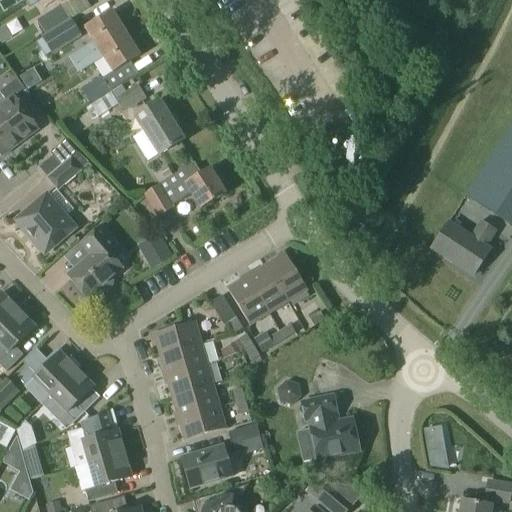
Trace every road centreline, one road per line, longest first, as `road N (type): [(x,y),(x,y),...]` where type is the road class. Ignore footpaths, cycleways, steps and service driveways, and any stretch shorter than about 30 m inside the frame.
road 1 (tertiary): [(163,0),(300,220)]
road 2 (residential): [(300,220),(116,335)]
road 3 (tertiary): [(300,220),(428,366)]
road 4 (residential): [(116,335),(168,511)]
road 5 (residential): [(116,335),(91,348),(82,342),(0,254)]
road 6 (tertiary): [(402,511),(397,427),(404,393),(428,366)]
